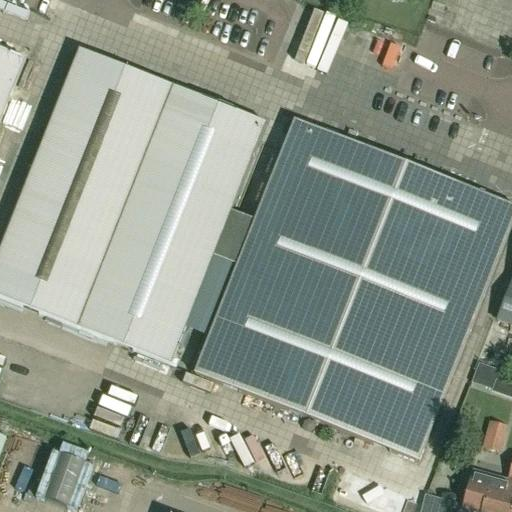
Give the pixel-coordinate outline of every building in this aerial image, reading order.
[(0,123),(13,90),(24,61),(0,51),(0,123)] [(229,220),(266,126),(80,53),(0,255),(0,300),(171,368),(212,265),(214,260),(229,220)] [(418,465),(511,227),(511,209),(295,124),(253,229),(229,220),(214,260),(212,265),(235,274),(194,376),(418,465)] [(511,282),(497,322),(511,328),(511,282)] [(492,391),(499,372),(478,365),(472,384),(492,391)] [(491,425),(484,450),(499,454),(506,430),(491,425)] [(511,511),(511,468),(508,483),(474,473),(463,510),(468,511),(511,511)]
